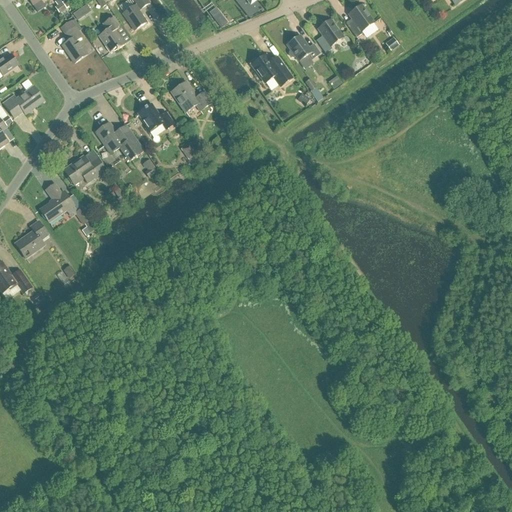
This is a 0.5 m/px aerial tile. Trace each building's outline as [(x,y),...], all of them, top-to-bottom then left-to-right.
[(55,9),(59,15),(66,10),(59,0),(55,4),(57,7),(55,9)] [(95,0),(102,10),(106,7),(101,0),(95,0)] [(150,5),(146,0),(132,0),(136,6),(123,15),(135,32),(147,24),(139,13),(150,5)] [(347,28),(356,40),(363,35),(362,34),(374,25),(362,7),(349,17),(352,22),(352,24),(347,28)] [(80,11),(73,16),(78,22),(84,18),(80,11)] [(116,50),(117,52),(125,46),(115,32),(121,29),(113,18),(103,25),(107,32),(98,38),(110,54),(116,50)] [(83,39),(75,28),(72,22),(61,30),(70,42),(62,47),(75,65),(88,56),(78,42),(83,39)] [(331,22),(318,31),(321,37),(321,39),(316,43),(325,56),(332,51),(330,49),(343,39),(331,22)] [(50,34),(53,38),(61,33),(59,29),(50,34)] [(289,54),(289,56),(291,59),(293,60),(295,59),(299,64),(308,57),(311,62),(320,56),(313,46),(308,50),(299,37),(286,47),(291,53),(289,54)] [(0,73),(3,78),(18,67),(11,56),(0,63),(0,73)] [(255,72),(265,86),(274,79),(281,89),(292,81),(277,59),(270,64),(265,57),(257,63),(256,62),(249,67),(254,73),(255,72)] [(337,78),(329,84),(334,91),(342,85),(337,78)] [(316,90),(310,81),(305,85),(311,93),(316,90)] [(186,84),(171,94),(185,115),(196,107),(200,113),(212,105),(204,94),(198,99),(195,94),(194,95),(186,84)] [(3,105),(14,120),(23,113),(25,116),(44,103),(33,88),(17,100),(14,97),(3,105)] [(304,97),(300,103),(305,107),(310,100),(304,97)] [(144,110),(145,112),(138,117),(150,132),(156,128),(157,129),(162,126),(166,131),(174,126),(166,114),(160,118),(151,105),(144,110)] [(1,121),(6,128),(12,123),(7,117),(1,121)] [(0,150),(8,145),(0,133),(6,129),(0,120),(0,150)] [(218,128),(222,132),(222,133),(230,128),(229,127),(226,122),(218,128)] [(120,149),(129,163),(144,153),(129,133),(119,140),(109,125),(96,134),(111,155),(120,149)] [(181,151),(188,162),(198,155),(190,145),(181,151)] [(64,172),(74,186),(84,179),(87,184),(105,172),(97,160),(89,166),(84,158),(64,172)] [(145,177),(147,181),(158,174),(149,162),(144,165),(149,174),(145,177)] [(55,186),(46,192),(53,202),(40,211),(49,224),(67,212),(67,213),(74,208),(64,193),(61,195),(55,186)] [(119,190),(115,193),(119,200),(124,197),(119,190)] [(74,216),(82,229),(85,227),(91,223),(83,210),(74,216)] [(41,242),(48,237),(38,223),(31,228),(33,232),(15,245),(26,260),(44,247),(41,242)] [(91,223),(85,227),(90,234),(96,230),(91,223)] [(18,287),(23,295),(32,289),(20,272),(12,277),(2,263),(0,264),(0,292),(2,295),(11,288),(13,290),(18,287)] [(71,267),(64,272),(70,280),(76,276),(71,267)] [(30,300),(35,305),(41,300),(37,295),(30,300)]
